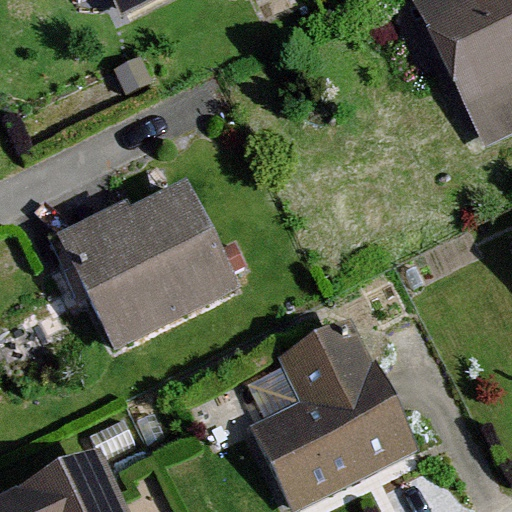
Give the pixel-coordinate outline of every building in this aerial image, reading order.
[(88,0),(107,35),(178,0),(88,0)] [(511,139),(511,0),(429,0),(391,18),(458,164),(511,139)] [(92,365),(223,303),(169,190),(38,253),(92,365)] [(511,241),(496,250),(511,281),(511,241)] [(264,370),(267,377),(230,397),(246,428),(230,436),(270,511),(312,511),(404,463),(335,333),(264,370)] [(100,511),(76,467),(0,506),(0,511),(100,511)]
